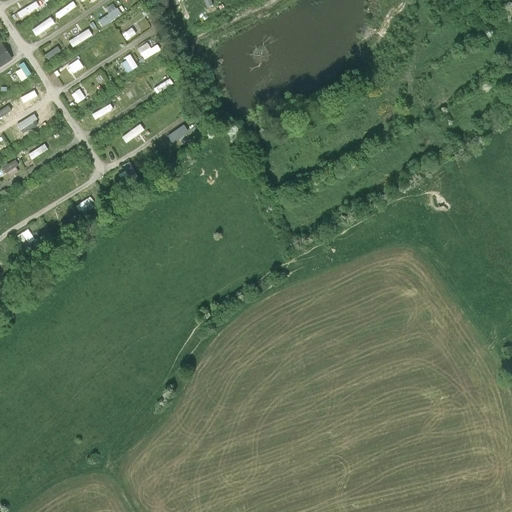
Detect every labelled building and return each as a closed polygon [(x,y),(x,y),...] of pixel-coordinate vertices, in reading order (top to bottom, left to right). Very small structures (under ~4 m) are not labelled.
[(34,0),(16,13),(20,19),(39,6),(34,0)] [(61,16),(73,6),(70,1),(57,11),(61,16)] [(120,5),(99,18),(104,25),(124,12),(120,5)] [(33,35),(53,22),(49,15),(29,28),(33,35)] [(124,33),(129,40),(139,34),(134,26),(124,33)] [(90,27),(71,39),(75,46),(95,33),(90,27)] [(62,36),(52,43),(60,54),(70,47),(62,36)] [(0,40),(0,66),(12,59),(0,40)] [(160,43),(152,46),(150,42),(140,46),(145,58),(163,50),(160,43)] [(96,44),(87,51),(95,63),(104,56),(96,44)] [(132,52),(126,57),(128,59),(123,63),(130,72),(141,64),(132,52)] [(71,75),(86,66),(80,58),(66,67),(71,75)] [(22,67),(12,74),(19,83),(34,72),(25,60),(20,64),(22,67)] [(78,103),(91,93),(85,85),(72,96),(78,103)] [(3,102),(8,113),(14,111),(15,114),(21,112),(14,97),(3,102)] [(104,118),(119,110),(114,100),(99,108),(104,118)] [(31,120),(37,129),(46,123),(39,114),(31,120)] [(142,124),(124,137),(129,144),(147,130),(142,124)] [(187,125),(169,135),(173,141),(190,132),(187,125)] [(37,148),(25,155),(31,164),(42,157),(37,148)] [(21,172),(18,166),(20,165),(18,159),(5,165),(9,177),(21,172)] [(78,207),(84,216),(98,207),(91,198),(78,207)] [(59,216),(66,224),(74,216),(67,208),(59,216)] [(19,235),(25,246),(36,240),(30,229),(19,235)]
